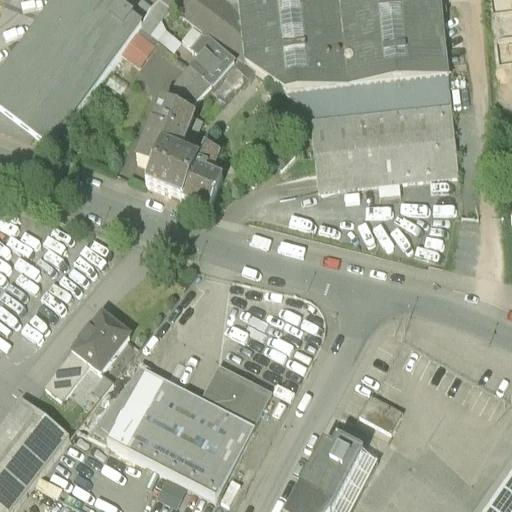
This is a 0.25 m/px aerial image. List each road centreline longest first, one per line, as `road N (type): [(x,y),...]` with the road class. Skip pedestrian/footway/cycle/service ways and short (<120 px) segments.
road 1 (residential): [(0,164),(164,229),(370,289)]
road 2 (residential): [(370,289),(357,334),(263,511)]
road 3 (residential): [(370,289),(511,336)]
